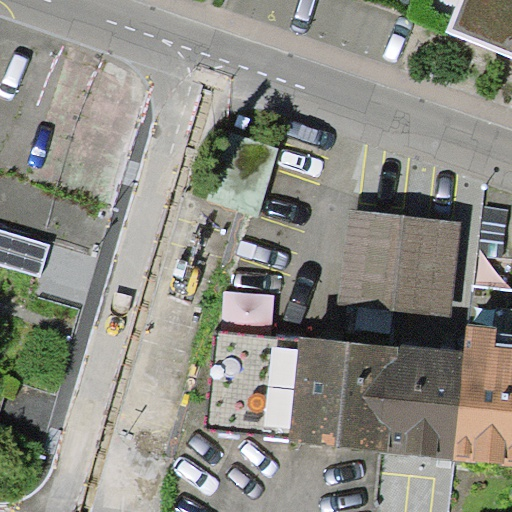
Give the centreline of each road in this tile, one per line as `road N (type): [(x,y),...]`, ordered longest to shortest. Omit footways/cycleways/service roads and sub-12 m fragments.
road 1 (residential): [(55,511),(198,54)]
road 2 (residential): [(198,54),(511,162)]
road 3 (residential): [(47,0),(198,54)]
